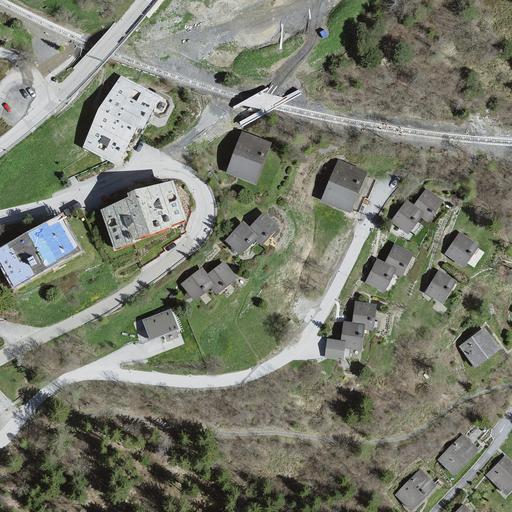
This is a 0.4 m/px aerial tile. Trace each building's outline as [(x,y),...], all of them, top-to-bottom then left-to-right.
[(167,101),(126,81),(88,149),(126,169),(167,101)] [(285,145),(248,137),(233,176),(267,191),(285,145)] [(376,172),(343,159),(322,202),(361,220),(376,172)] [(183,183),(111,210),(126,249),(197,222),(183,183)] [(444,201),(426,187),(413,204),(414,205),(414,206),(423,213),(420,217),(428,223),(444,201)] [(413,204),(407,199),(390,221),(408,234),(420,217),(423,213),(414,206),(414,205),(413,204)] [(280,226),(264,211),(250,226),(250,227),(250,228),(258,236),(255,240),(261,246),(280,226)] [(66,215),(0,249),(20,287),(83,252),(66,215)] [(250,226),(243,221),(225,241),(240,255),(255,240),(258,236),(250,228),(250,227),(250,226)] [(488,248),(464,233),(449,257),(473,272),(488,248)] [(414,253),(394,243),(385,262),(385,263),(396,269),(394,273),(402,277),(414,253)] [(385,262),(377,258),(365,283),(384,292),(394,273),(396,269),(385,263),(385,262)] [(236,275),(225,261),(209,274),(214,281),(211,284),(216,291),(236,275)] [(209,274),(203,267),(183,283),(194,297),(211,284),(214,281),(209,274)] [(464,282),(442,271),(428,294),(449,306),(464,282)] [(376,304),(355,301),(352,322),(365,324),(364,330),(373,331),(376,304)] [(171,309),(142,321),(150,342),(179,330),(171,309)] [(352,322),(343,321),(341,340),(346,340),(345,349),(350,349),(362,350),(364,330),(365,324),(352,322)] [(509,351),(488,328),(464,349),(484,373),(509,351)] [(341,340),(327,338),(325,358),(343,360),(344,358),(349,357),(350,349),(345,349),(346,340),(341,340)] [(0,392),(0,419),(13,408),(0,392)] [(491,444),(469,432),(440,463),(461,481),(491,444)] [(511,462),(504,457),(487,477),(511,495),(511,462)] [(423,511),(446,486),(424,468),(395,497),(413,511),(423,511)]
